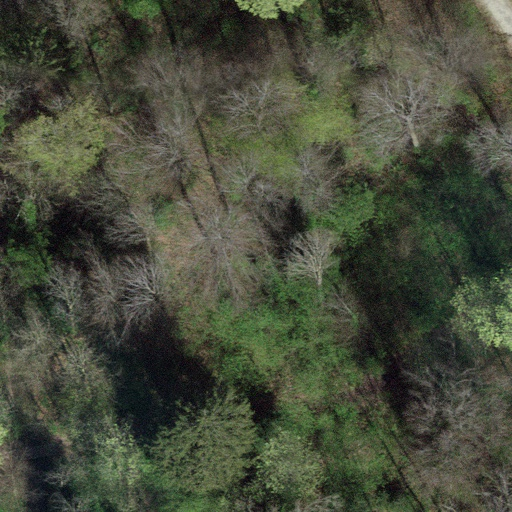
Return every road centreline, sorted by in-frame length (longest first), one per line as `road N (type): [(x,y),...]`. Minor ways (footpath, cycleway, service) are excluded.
road 1 (track): [(511,289),(136,354),(51,446),(0,457)]
road 2 (track): [(136,354),(138,511)]
